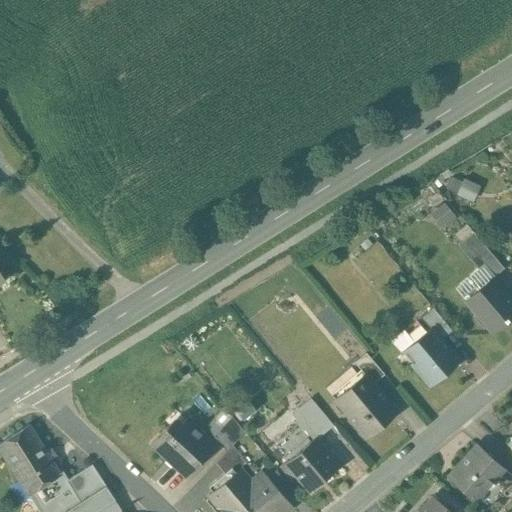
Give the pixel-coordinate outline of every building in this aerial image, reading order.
[(464,177),(457,191),(473,199),(480,184),(464,177)] [(504,268),(473,231),(457,244),(478,268),(479,269),(485,264),(495,275),(495,276),(504,268)] [(478,268),(455,287),(465,299),(467,298),(469,301),(480,291),(478,289),(491,278),(492,278),(495,275),(485,264),(479,269),(478,268)] [(491,278),(478,289),(480,291),(469,301),(467,298),(465,299),(493,332),(511,316),(511,295),(508,291),(505,294),(492,278),(491,278)] [(450,327),(433,307),(420,318),(428,329),(430,327),(438,337),(450,327)] [(438,337),(430,327),(428,329),(401,352),(429,386),(459,361),(438,337)] [(384,374),(366,353),(355,363),(364,374),(366,373),(374,382),(384,374)] [(374,382),(366,373),(364,374),(335,399),(368,438),(399,412),(374,382)] [(320,437),(334,426),(314,403),(301,414),(320,437)] [(224,408),(207,425),(215,440),(227,451),(232,446),(245,432),(224,408)] [(320,437),(301,414),(295,419),(314,441),(315,442),(320,437)] [(187,419),(173,435),(166,428),(151,444),(187,478),(216,446),(187,419)] [(297,420),(270,443),(288,463),(314,441),(297,420)] [(59,473),(29,426),(28,425),(0,443),(0,449),(38,511),(67,511),(68,511),(82,502),(68,480),(62,471),(59,473)] [(288,463),(286,465),(310,492),(338,469),(315,442),(314,441),(288,463)] [(227,451),(215,463),(229,479),(239,470),(240,471),(247,465),(232,446),(227,451)] [(476,446),(449,477),(475,501),(503,469),(476,446)] [(92,464),(68,480),(82,502),(106,486),(92,464)] [(240,471),(239,470),(229,479),(209,495),(223,511),(284,511),(291,506),(264,474),(252,485),(240,471)] [(455,511),(459,511),(463,509),(439,485),(434,490),(455,511)] [(82,502),(68,511),(67,511),(97,511),(115,501),(106,486),(82,502)] [(447,511),(433,499),(421,511),(447,511)]
